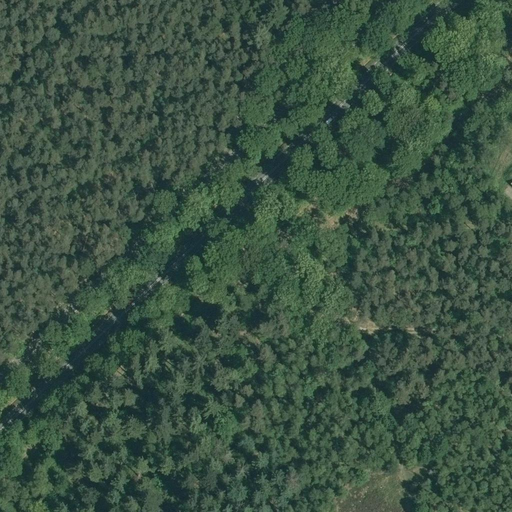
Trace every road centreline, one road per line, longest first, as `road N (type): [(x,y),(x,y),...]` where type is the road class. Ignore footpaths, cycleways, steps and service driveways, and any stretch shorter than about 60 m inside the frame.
road 1 (primary): [(0,433),(453,0)]
road 2 (unclassified): [(0,379),(397,0)]
